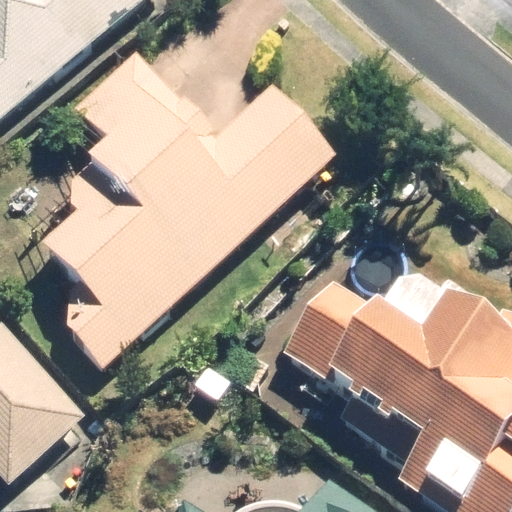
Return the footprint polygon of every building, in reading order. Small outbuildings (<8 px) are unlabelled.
[(0,0),(0,135),(160,7),(154,0),(0,0)] [(97,389),(327,175),(265,109),(213,156),(137,74),(66,140),(100,176),(54,219),(70,237),(28,277),(69,321),(50,339),(97,389)] [(511,511),(511,339),(491,325),(475,348),(430,316),(423,326),(393,305),(371,335),(323,302),(258,395),(384,484),(379,491),(409,511),(511,511)] [(77,438),(0,350),(0,504),(0,505),(77,438)] [(339,511),(326,503),(317,511),(339,511)]
